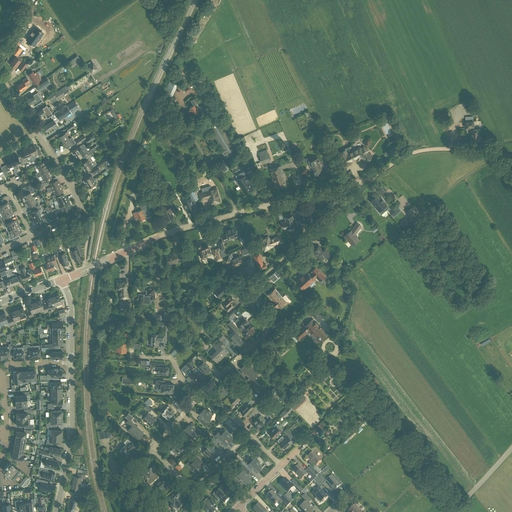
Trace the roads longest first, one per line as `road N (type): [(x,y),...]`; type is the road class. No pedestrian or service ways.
road 1 (residential): [(208,391),(264,335),(251,297),(257,281),(360,182)]
road 2 (residential): [(63,280),(177,229),(238,212)]
road 3 (track): [(459,507),(359,383)]
road 4 (residential): [(31,236),(86,211),(37,133)]
road 5 (residential): [(55,511),(72,430),(70,363)]
road 6 (residential): [(150,445),(192,487),(249,434)]
road 7 (residential): [(238,212),(360,182)]
